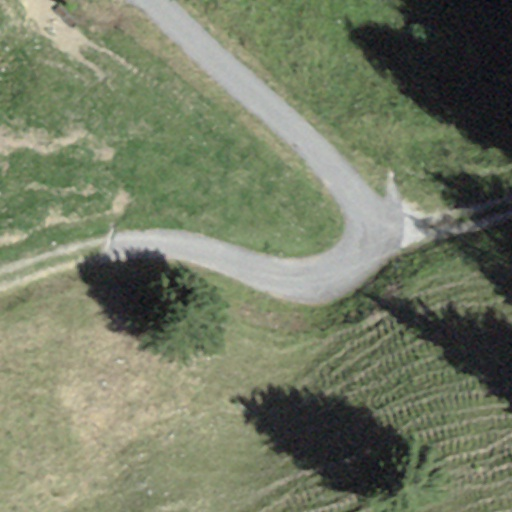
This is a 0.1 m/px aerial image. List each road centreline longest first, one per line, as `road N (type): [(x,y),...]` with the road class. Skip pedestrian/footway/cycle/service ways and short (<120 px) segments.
road 1 (track): [(0,271),(51,252),(143,236),(301,271),(343,253),(361,218)]
road 2 (track): [(361,218),(341,171),(155,0)]
road 3 (track): [(361,218),(511,191)]
